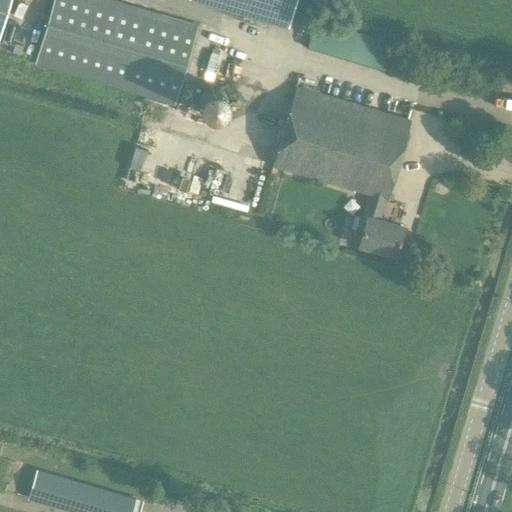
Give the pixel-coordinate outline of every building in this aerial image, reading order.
[(0,0),(0,32),(9,0),(0,0)] [(46,0),(15,0),(0,54),(0,76),(135,115),(158,32),(46,0)] [(193,0),(288,28),(296,0),(193,0)] [(384,71),(392,44),(315,22),(308,48),(384,71)] [(394,257),(402,228),(378,220),(384,199),(387,199),(410,121),(295,87),(272,166),(369,194),(362,216),(359,215),(353,233),(360,235),(357,246),(394,257)] [(72,511),(138,511),(142,501),(36,470),(28,499),(72,511)]
